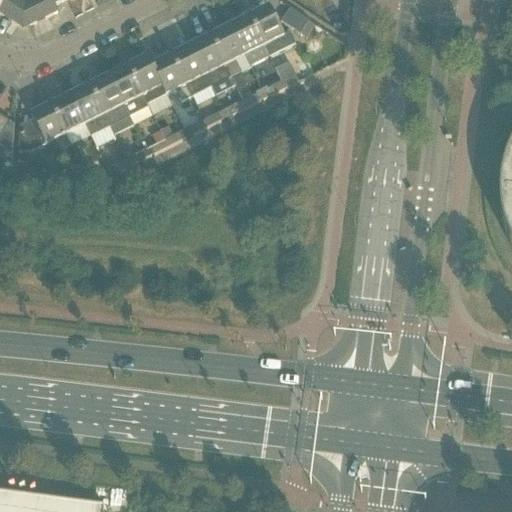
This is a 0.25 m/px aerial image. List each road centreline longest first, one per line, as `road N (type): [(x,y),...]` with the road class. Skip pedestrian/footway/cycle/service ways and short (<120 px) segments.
road 1 (tertiary): [(400,391),(450,0)]
road 2 (tertiary): [(409,0),(358,387)]
road 3 (primary): [(358,387),(0,352)]
road 4 (primary): [(0,406),(351,444)]
road 5 (residential): [(160,0),(19,65),(0,52)]
road 6 (primary): [(392,450),(511,465)]
